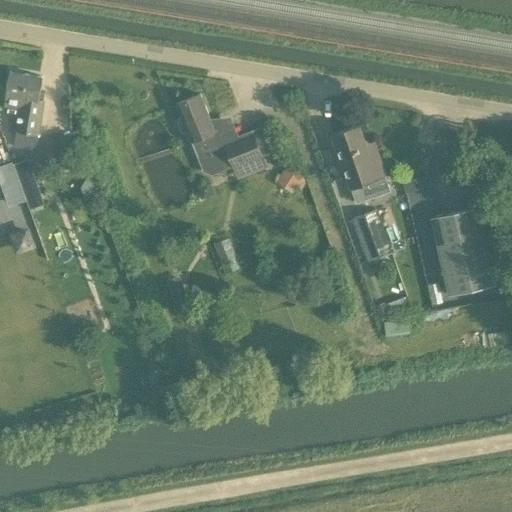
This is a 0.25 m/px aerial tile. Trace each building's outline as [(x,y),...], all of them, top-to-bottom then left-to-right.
[(15,130),(17,131),(14,146),(35,150),(38,134),(44,100),(38,99),(42,76),(10,70),(4,106),(19,108),(15,130)] [(200,93),(176,103),(181,115),(177,121),(181,131),(189,133),(203,170),(212,174),(263,154),(253,129),(220,142),(200,93)] [(332,134),(351,186),(385,174),(378,156),(371,159),(359,125),(332,134)] [(303,176),(286,165),(276,180),(292,191),(296,185),(301,188),(306,180),(302,177),(303,176)] [(430,217),(448,294),(497,283),(479,205),(430,217)] [(377,208),(351,217),(351,218),(366,260),(391,250),(377,208)] [(33,225),(13,232),(19,252),(40,245),(33,225)] [(218,240),(226,270),(241,266),(234,236),(218,240)] [(186,297),(182,286),(171,290),(175,301),(186,297)] [(384,322),(386,335),(409,332),(407,319),(384,322)]
